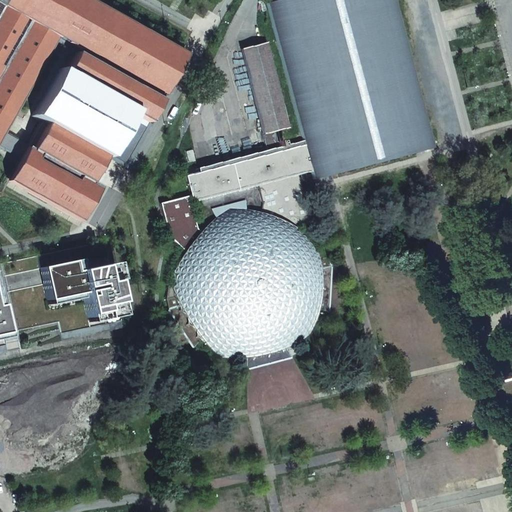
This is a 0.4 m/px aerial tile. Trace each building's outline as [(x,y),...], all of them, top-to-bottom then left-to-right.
[(0,0),(0,138),(58,38),(81,50),(72,68),(65,66),(37,118),(48,126),(33,150),(29,148),(10,181),(84,222),(104,188),(94,182),(110,157),(125,165),(149,120),(154,122),(185,55),(87,0),(0,0)] [(278,0),(266,3),(303,141),(311,172),(313,180),(435,148),(395,0),(278,0)] [(288,128),(266,43),(241,50),(263,135),(288,128)] [(207,348),(222,352),(221,353),(237,355),(237,357),(237,369),(247,369),(291,358),(291,357),(299,352),(292,341),(303,331),(305,332),(312,318),(314,319),(318,309),(328,312),(330,267),(321,245),(311,250),(310,245),(309,246),(301,233),(298,231),(310,222),(309,219),(297,176),(311,172),(303,141),(285,146),(284,141),(279,142),(280,148),(279,148),(275,132),(263,135),(267,151),(198,169),(199,173),(185,176),(190,196),(160,203),(168,237),(184,252),(177,266),(177,280),(175,280),(171,281),(170,287),(167,286),(166,300),(168,310),(192,348),(200,340),(208,346),(207,348)] [(186,152),(189,162),(194,161),(192,151),(186,152)] [(491,264),(487,249),(472,253),(476,268),(491,264)] [(113,253),(46,269),(54,306),(83,300),(89,326),(128,317),(113,253)] [(0,339),(11,338),(0,286),(0,339)] [(511,402),(511,378),(491,384),(497,406),(511,402)]
